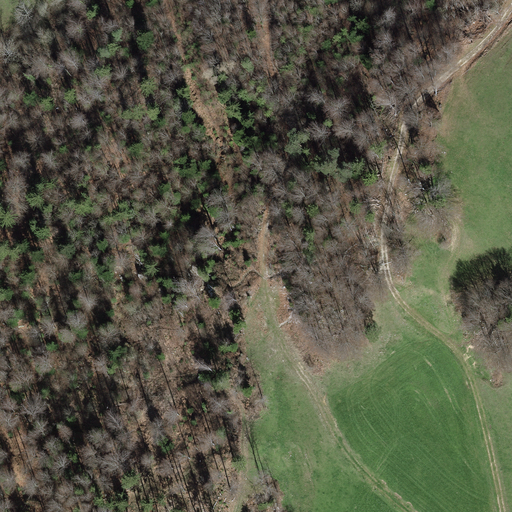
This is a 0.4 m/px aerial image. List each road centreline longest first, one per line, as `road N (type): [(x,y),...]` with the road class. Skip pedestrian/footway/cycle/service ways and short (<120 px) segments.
road 1 (track): [(405,511),(331,434),(262,295),(292,128),(267,0)]
road 2 (track): [(500,511),(459,350),(427,336),(400,309),(384,275),(387,239)]
road 3 (track): [(387,239),(385,199),(403,143),(452,70),(510,10)]
